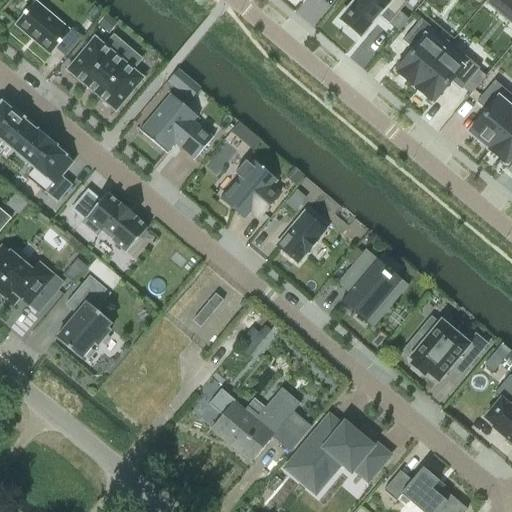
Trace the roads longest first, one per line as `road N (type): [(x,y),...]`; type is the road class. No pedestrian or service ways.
road 1 (residential): [(511,499),(0,73)]
road 2 (residential): [(234,0),(511,230)]
road 3 (residential): [(169,511),(0,373)]
